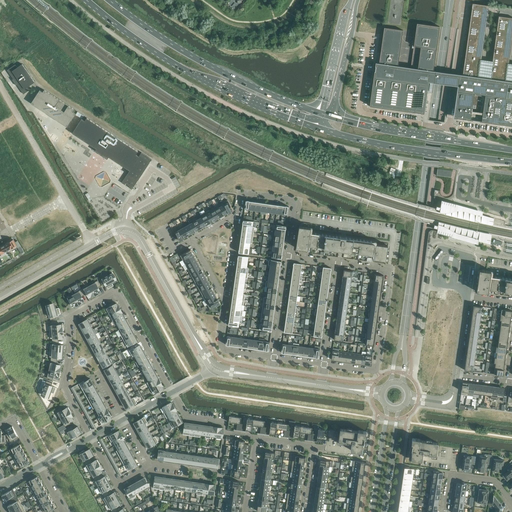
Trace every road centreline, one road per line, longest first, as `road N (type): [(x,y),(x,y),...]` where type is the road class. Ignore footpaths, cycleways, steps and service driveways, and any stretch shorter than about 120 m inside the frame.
road 1 (tertiary): [(402,341),(449,2)]
road 2 (primary): [(85,0),(183,69),(321,129)]
road 3 (primary): [(319,112),(223,73),(108,0)]
road 4 (primary): [(321,129),(511,161)]
road 5 (primary): [(511,149),(330,115)]
road 6 (tertiary): [(197,342),(138,236),(118,230),(91,244)]
road 7 (residential): [(173,391),(117,290),(70,316)]
road 8 (residential): [(67,201),(0,85)]
road 9 (residential): [(70,316),(63,386),(92,436)]
road 10 (unclassified): [(464,0),(448,127)]
road 11 (residential): [(256,437),(314,446),(305,511)]
road 12 (residential): [(237,216),(191,240),(225,302)]
